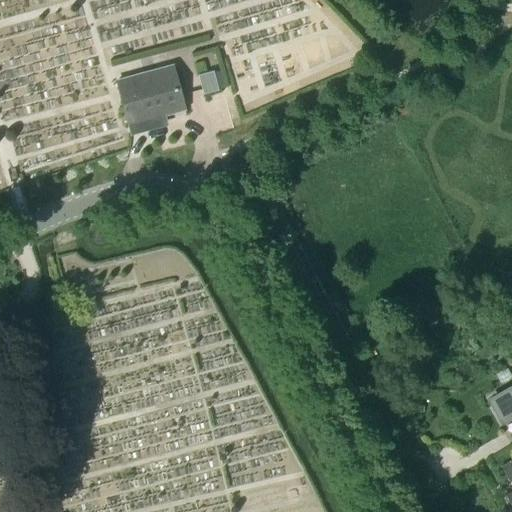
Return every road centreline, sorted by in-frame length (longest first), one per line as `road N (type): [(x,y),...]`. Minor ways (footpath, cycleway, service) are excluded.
road 1 (tertiary): [(387,511),(241,245),(199,199),(134,189),(34,225),(0,246)]
road 2 (track): [(201,174),(238,173),(268,194),(365,378),(402,433),(432,459)]
